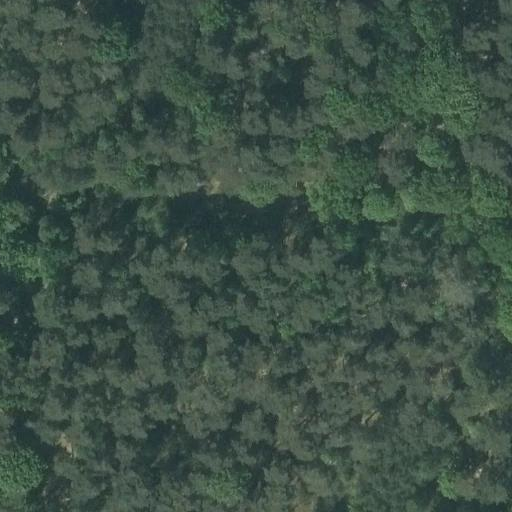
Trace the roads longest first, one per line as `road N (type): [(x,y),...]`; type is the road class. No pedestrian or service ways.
road 1 (track): [(484,213),(20,181)]
road 2 (track): [(20,181),(57,511)]
road 3 (track): [(484,213),(414,0)]
